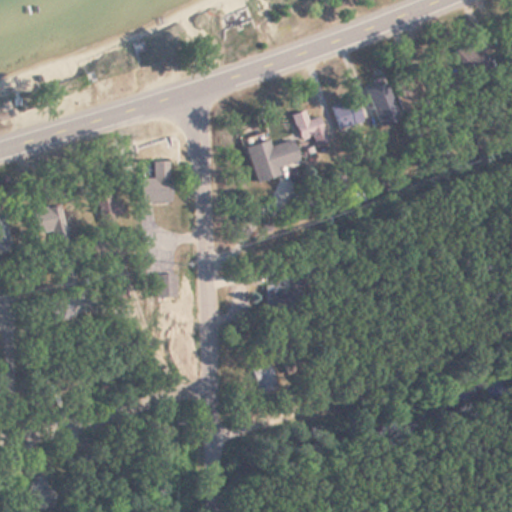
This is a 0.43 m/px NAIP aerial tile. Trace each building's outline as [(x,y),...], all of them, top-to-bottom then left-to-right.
[(337,132),(360,123),(352,100),(328,109),(337,132)] [(306,122),(302,111),(288,116),(298,142),(309,138),(312,148),(326,143),(316,118),(306,122)] [(296,161),(291,141),(269,147),(265,133),(240,140),(251,185),(274,179),(271,168),(296,161)] [(141,179),(141,203),(169,203),(169,162),(152,162),(152,179),(141,179)] [(118,201),(111,204),(107,193),(95,197),(104,221),(123,214),(118,201)] [(66,240),(57,206),(32,212),(38,236),(50,233),(53,243),(66,240)] [(174,298),(173,275),(153,276),(153,299),(174,298)] [(285,292),(272,292),(272,295),(265,295),(264,309),(284,309),(285,292)] [(251,366),(251,394),(269,394),(269,366),(251,366)]
